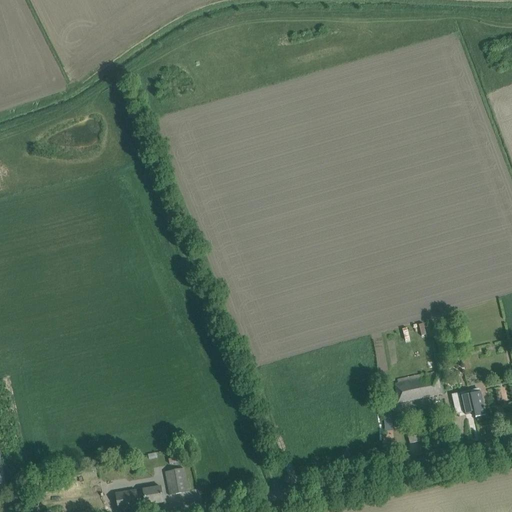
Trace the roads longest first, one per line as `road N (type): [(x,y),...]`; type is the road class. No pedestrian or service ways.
road 1 (track): [(272,496),(276,484),(123,74),(179,34),(238,14),(330,9),(511,22)]
road 2 (unclassified): [(199,511),(511,441)]
